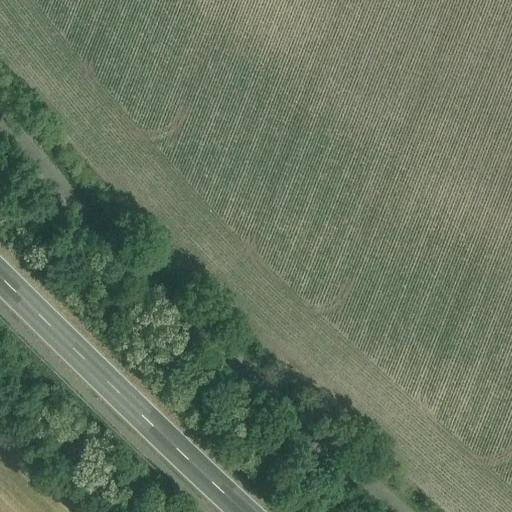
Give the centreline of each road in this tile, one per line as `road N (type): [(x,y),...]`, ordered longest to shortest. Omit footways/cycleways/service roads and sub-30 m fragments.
road 1 (residential): [(0,134),(210,363),(378,511)]
road 2 (primary): [(251,511),(0,270)]
